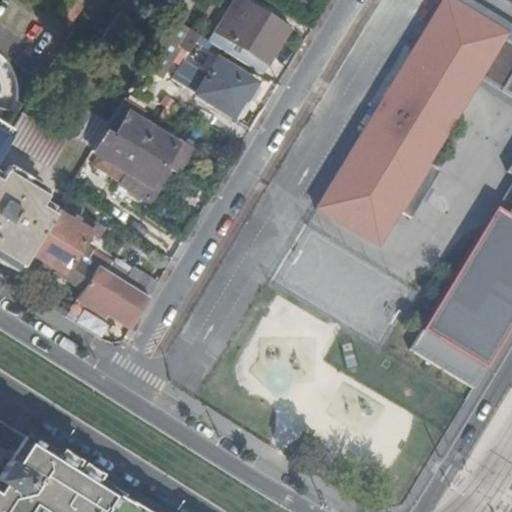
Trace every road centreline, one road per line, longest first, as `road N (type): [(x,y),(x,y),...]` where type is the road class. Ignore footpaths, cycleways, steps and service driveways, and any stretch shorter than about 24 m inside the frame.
road 1 (residential): [(347,0),(114,392)]
road 2 (residential): [(0,379),(210,511)]
road 3 (residential): [(305,511),(114,392)]
road 4 (secondary): [(511,366),(422,511)]
road 5 (residential): [(114,392),(0,320)]
